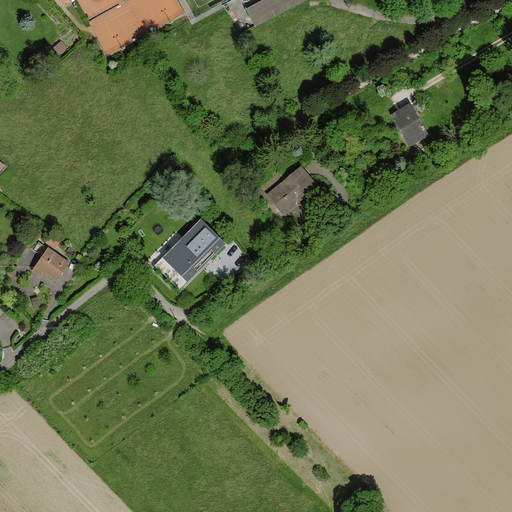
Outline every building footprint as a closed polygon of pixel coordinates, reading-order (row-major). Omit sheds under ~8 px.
[(305,0),(271,0),(248,12),(256,27),(305,0)] [(429,135),(412,105),(392,116),(397,125),(400,124),(412,145),(429,135)] [(303,170),(301,168),(285,181),(289,186),(272,199),(285,214),(317,187),(308,177),(303,170)] [(188,242),(170,261),(188,279),(206,261),(208,263),(225,245),(203,222),(185,240),(188,242)] [(49,249),(34,270),(41,276),(44,272),(57,281),(69,263),(49,249)]
